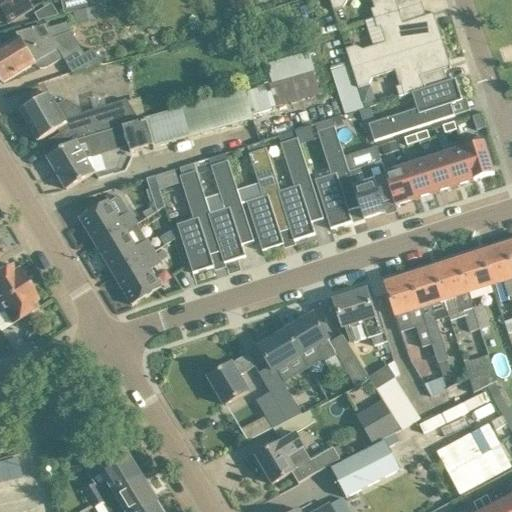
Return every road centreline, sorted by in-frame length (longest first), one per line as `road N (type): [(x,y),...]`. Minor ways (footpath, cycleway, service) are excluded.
road 1 (unclassified): [(116,344),(511,206)]
road 2 (unclassified): [(116,344),(0,156)]
road 3 (unclassified): [(218,511),(116,344)]
road 4 (residential): [(511,154),(462,0)]
road 5 (unclassified): [(0,375),(116,344)]
